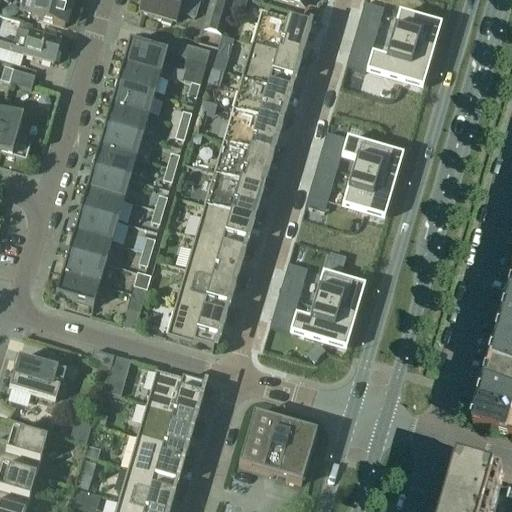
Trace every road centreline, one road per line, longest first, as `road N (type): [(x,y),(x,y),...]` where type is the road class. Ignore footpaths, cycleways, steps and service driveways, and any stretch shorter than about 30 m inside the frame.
road 1 (tertiary): [(382,423),(501,0)]
road 2 (tertiary): [(471,0),(350,413)]
road 3 (residential): [(234,378),(342,0)]
road 4 (residential): [(434,438),(511,168)]
road 5 (residential): [(234,378),(12,314)]
road 6 (residential): [(45,203),(105,0)]
road 7 (residential): [(194,511),(234,378)]
road 8 (residential): [(350,413),(234,378)]
